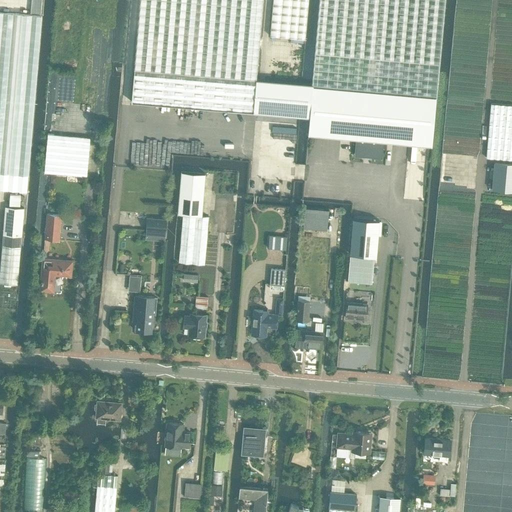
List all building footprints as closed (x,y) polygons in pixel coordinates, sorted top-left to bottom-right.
[(31,0),(30,14),(41,15),(41,0),(31,0)] [(139,0),(134,69),(131,102),(176,106),(187,107),(209,109),(299,116),(308,117),(309,117),(312,85),(312,84),(311,84),(302,83),(256,79),(262,0),(139,0)] [(272,0),(269,35),(305,38),(308,0),(272,0)] [(309,117),(308,135),(356,139),(357,139),(355,155),(381,157),(382,141),(383,141),(408,144),(409,144),(428,145),(431,146),(435,96),(436,96),(444,0),(319,0),(312,84),(312,85),(309,117)] [(511,105),(492,103),(487,158),(511,159),(511,105)] [(47,136),(44,174),(86,178),(89,139),(47,136)] [(492,189),(511,191),(511,163),(495,161),(492,189)] [(208,216),(201,216),(205,174),(180,172),(177,214),(183,214),(179,262),(204,264),(208,216)] [(0,173),(0,189),(26,192),(28,176),(0,173)] [(10,194),(9,205),(20,205),(21,195),(10,194)] [(5,206),(0,265),(0,283),(18,284),(24,208),(5,206)] [(305,208),(303,228),(326,230),(328,210),(305,208)] [(47,214),(44,238),(59,240),(61,215),(47,214)] [(166,219),(146,217),(146,228),(165,230),(166,219)] [(353,218),(350,254),(376,256),(379,220),(353,218)] [(269,236),(268,248),(286,249),(287,238),(269,236)] [(350,256),(347,282),(371,284),(374,258),(350,256)] [(53,291),(54,275),(70,276),(71,261),(43,259),(40,290),(53,291)] [(270,284),(270,288),(271,289),(282,290),(284,289),(284,285),(286,270),(271,269),(270,284)] [(134,308),(132,322),(137,322),(136,330),(151,332),(152,314),(155,314),(157,297),(145,296),(135,296),(134,308)] [(196,296),(195,307),(207,308),(208,297),(196,296)] [(297,300),(296,320),(308,321),(309,301),(297,300)] [(347,302),(345,318),(365,319),(367,304),(347,302)] [(253,310),(251,334),(265,335),(266,326),(276,327),(277,314),(274,314),(267,314),(267,311),(253,310)] [(191,313),(190,315),(185,315),(184,326),(190,326),(189,335),(204,336),(206,314),(191,313)] [(296,330),(294,345),(321,348),(322,332),(296,330)] [(96,411),(96,417),(119,419),(121,403),(97,401),(97,403),(95,404),(94,409),(96,411)] [(183,423),(167,422),(166,435),(164,436),(164,438),(164,441),(165,442),(164,454),(180,455),(181,446),(189,446),(190,432),(182,431),(183,423)] [(245,428),(242,453),(244,453),(246,453),(262,455),(264,430),(257,429),(254,429),(245,428)] [(371,432),(353,430),(353,433),(338,432),(337,446),(352,447),(351,450),(369,452),(371,432)] [(425,437),(423,453),(448,455),(450,439),(425,437)] [(226,470),(228,458),(229,449),(216,447),(213,469),(226,470)] [(26,457),(24,485),(23,510),(42,510),(44,487),(46,458),(26,457)] [(98,484),(95,511),(114,511),(114,510),(118,476),(112,475),(99,474),(98,484)] [(186,482),(185,497),(200,498),(201,484),(186,482)] [(212,485),(211,495),(221,496),(222,486),(212,485)] [(239,496),(238,498),(239,498),(254,499),(253,511),(269,511),(271,490),(267,490),(267,489),(257,488),(240,486),(239,486),(239,496)] [(330,491),(329,507),(354,509),(356,493),(330,491)] [(378,511),(398,511),(400,498),(380,496),(378,511)] [(299,506),(297,506),(291,503),(287,511),(308,511),(309,507),(299,506)]
